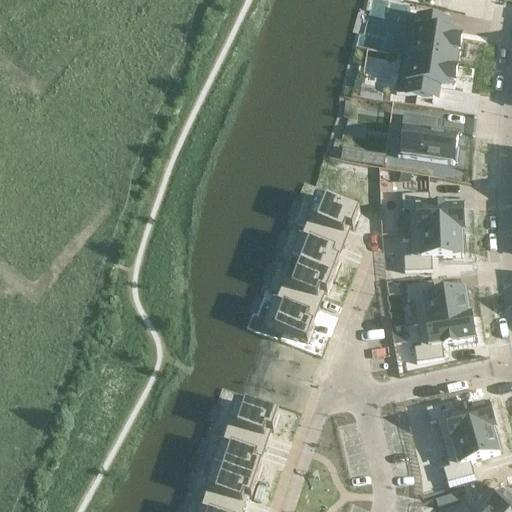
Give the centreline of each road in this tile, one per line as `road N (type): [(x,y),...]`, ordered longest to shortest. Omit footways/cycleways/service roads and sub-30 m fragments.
road 1 (residential): [(511,102),(502,211),(511,318)]
road 2 (residential): [(365,399),(511,363)]
road 3 (residential): [(334,384),(377,251)]
road 4 (residential): [(334,384),(285,511)]
